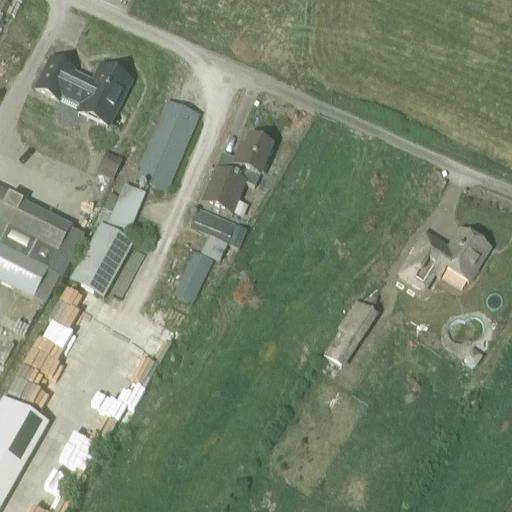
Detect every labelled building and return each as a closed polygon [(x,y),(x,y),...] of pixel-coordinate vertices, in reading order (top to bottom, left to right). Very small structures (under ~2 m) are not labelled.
[(0,0),(0,263),(24,0),(0,0)] [(161,96),(130,178),(162,190),(192,107),(161,96)] [(228,156),(247,163),(259,130),(240,123),(228,156)] [(100,171),(105,156),(95,152),(89,167),(100,171)] [(195,198),(229,207),(240,171),(205,161),(195,198)] [(97,291),(127,235),(94,217),(64,274),(97,291)] [(422,235),(397,275),(416,287),(425,285),(432,273),(438,277),(444,268),(467,282),(475,268),(470,265),(483,245),(486,247),(487,246),(460,229),(446,250),(422,235)] [(353,304),(319,361),(335,371),(370,314),(353,304)] [(469,352),(461,364),(476,373),(483,361),(469,352)] [(0,492),(42,412),(0,390),(0,492)]
